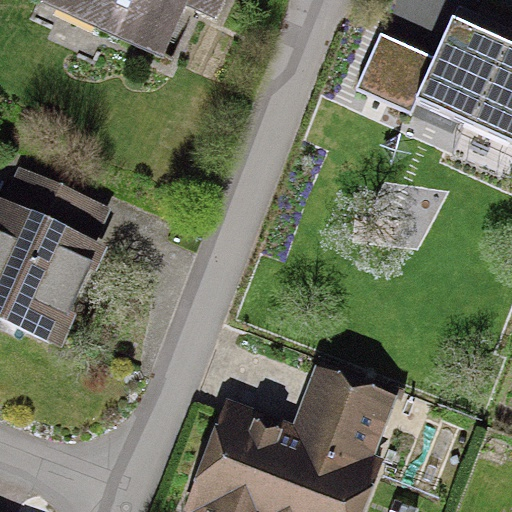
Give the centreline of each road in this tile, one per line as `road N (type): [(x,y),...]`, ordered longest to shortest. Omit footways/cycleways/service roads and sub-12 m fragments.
road 1 (residential): [(118,496),(318,0)]
road 2 (residential): [(118,496),(0,452)]
